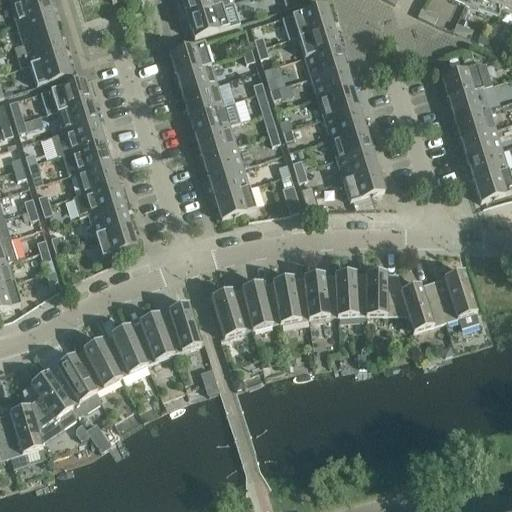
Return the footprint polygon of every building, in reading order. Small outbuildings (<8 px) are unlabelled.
[(35,0),(10,8),(17,29),(51,18),(45,0),(35,0)] [(180,0),(181,0),(187,21),(233,7),(230,0),(180,0)] [(379,0),(395,8),(399,0),(379,0)] [(499,20),(501,12),(504,0),(467,0),(465,8),(477,13),(499,20)] [(511,0),(504,0),(501,12),(511,15),(511,0)] [(233,7),(187,21),(194,42),(240,28),(233,7)] [(288,44),(298,41),(332,30),(326,9),(282,22),(288,44)] [(422,12),(417,20),(434,28),(438,20),(422,12)] [(17,29),(23,49),(58,38),(51,18),(17,29)] [(452,36),(469,43),(473,34),(456,27),(452,36)] [(298,41),(304,62),(339,51),(332,30),(298,41)] [(481,46),(487,49),(490,40),(484,37),(481,46)] [(20,73),(30,70),(64,59),(58,38),(23,49),(14,52),(20,73)] [(254,44),(257,54),(265,51),(262,41),(254,44)] [(502,54),(511,56),(511,51),(511,46),(505,45),(502,54)] [(240,48),(243,58),(252,56),(248,46),(240,48)] [(169,57),(176,79),(210,68),(204,47),(169,57)] [(265,51),(257,54),(260,64),(268,61),(265,51)] [(304,62),(311,82),(345,72),(339,51),(304,62)] [(473,61),(470,53),(460,56),(463,65),(473,61)] [(252,56),(243,58),(246,68),(255,65),(252,56)] [(64,59),(30,70),(36,91),(71,81),(64,59)] [(442,62),(428,66),(430,72),(431,77),(445,72),(442,62)] [(176,79),(182,100),(217,89),(210,68),(176,79)] [(441,81),(448,103),(482,92),(475,70),(441,81)] [(311,82),(317,103),(352,92),(345,72),(311,82)] [(267,85),(270,96),(278,93),(278,91),(286,88),(284,80),(267,85)] [(47,119),(57,116),(91,105),(84,84),(40,98),(47,119)] [(253,89),(256,99),(264,97),(261,87),(253,89)] [(182,100),(189,120),(223,110),(217,89),(182,100)] [(317,103),(324,124),(358,113),(352,92),(317,103)] [(448,103),(454,124),(489,113),(482,92),(448,103)] [(278,93),(270,96),(273,105),(281,102),(278,93)] [(264,97),(256,99),(259,109),(267,107),(264,97)] [(9,108),(15,129),(24,126),(17,105),(9,108)] [(57,116),(63,137),(97,126),(91,105),(57,116)] [(195,141),(230,130),(240,127),(234,106),(223,110),(189,120),(195,141)] [(0,128),(1,133),(10,130),(7,120),(4,109),(0,110),(0,128)] [(324,124),(330,144),(364,134),(358,113),(324,124)] [(454,124),(461,144),(495,134),(489,113),(454,124)] [(279,126),(283,137),(291,134),(288,124),(279,126)] [(24,126),(15,129),(18,138),(27,136),(24,126)] [(63,137),(69,157),(104,147),(97,126),(63,137)] [(265,131),(268,141),(277,138),(274,128),(265,131)] [(10,130),(1,133),(4,143),(13,140),(10,130)] [(195,141),(202,161),(236,151),(230,130),(195,141)] [(291,134),(283,137),(286,146),(294,144),(291,134)] [(330,144),(336,165),(371,154),(364,134),(330,144)] [(461,144),(467,165),(502,154),(495,134),(461,144)] [(277,138),(268,141),(272,150),(280,148),(277,138)] [(67,181),(76,178),(110,167),(104,147),(69,157),(61,160),(67,181)] [(202,161),(208,182),(242,171),(236,151),(202,161)] [(336,165),(343,185),(377,175),(371,154),(336,165)] [(467,165),(474,185),(508,175),(502,154),(467,165)] [(25,161),(28,170),(37,168),(34,158),(25,161)] [(11,165),(14,175),(23,172),(20,162),(11,165)] [(292,167),(295,178),(313,172),(313,171),(304,174),(301,165),(292,167)] [(76,178),(82,199),(117,188),(110,167),(76,178)] [(37,168),(28,170),(31,181),(40,178),(37,168)] [(278,172),(281,182),(290,179),(287,169),(278,172)] [(208,182),(214,203),(249,192),(242,171),(208,182)] [(23,172),(14,175),(17,185),(26,182),(23,172)] [(313,172),(295,178),(298,187),(316,182),(313,172)] [(377,175),(343,185),(350,207),(384,196),(377,175)] [(511,187),(508,175),(474,185),(480,207),(511,197),(511,187)] [(288,182),(281,184),(283,192),(291,189),(288,182)] [(78,223),(89,219),(123,209),(117,188),(82,199),(71,202),(78,223)] [(301,216),(293,190),(282,193),(290,219),(301,216)] [(300,194),(308,217),(319,214),(311,190),(300,194)] [(249,192),(214,203),(221,224),(256,214),(249,192)] [(38,202),(41,212),(50,209),(46,199),(38,202)] [(24,206),(27,216),(36,214),(32,203),(24,206)] [(50,209),(41,212),(44,222),(53,219),(50,209)] [(89,219),(95,240),(129,229),(123,209),(89,219)] [(36,214),(27,216),(30,226),(38,223),(36,214)] [(0,224),(0,246),(11,243),(5,223),(0,224)] [(129,229),(95,240),(102,262),(136,251),(129,229)] [(51,243),(54,253),(62,250),(59,240),(51,243)] [(0,269),(7,267),(18,264),(11,243),(0,246),(0,269)] [(37,247),(40,257),(48,255),(45,244),(37,247)] [(62,250),(54,253),(57,263),(65,260),(62,250)] [(48,255),(40,257),(43,267),(51,264),(48,255)] [(0,269),(0,292),(14,288),(7,267),(0,269)] [(58,285),(55,275),(46,278),(49,288),(58,285)] [(453,280),(432,287),(445,327),(458,323),(461,333),(478,328),(475,318),(477,318),(463,276),(452,279),(453,280)] [(365,277),(365,279),(366,279),(366,320),(365,320),(365,321),(408,321),(409,321),(401,295),(402,295),(397,279),(377,279),(377,277),(365,277)] [(334,278),(334,280),(335,280),(338,321),(337,321),(337,322),(365,320),(366,320),(366,279),(365,279),(346,279),(346,278),(334,278)] [(303,281),(303,283),(304,283),(309,324),(308,324),(308,325),(337,321),(338,321),(335,280),(334,280),(315,281),(315,280),(303,281)] [(272,286),(272,288),(273,287),(281,328),(280,328),(279,329),(308,324),(309,324),(304,283),(303,283),(284,285),(283,284),(272,286)] [(241,292),(241,294),(242,294),(252,334),(251,334),(252,335),(280,328),(281,328),(273,287),(272,288),(253,291),(253,289),(241,292)] [(411,292),(402,295),(401,295),(409,321),(408,321),(413,337),(445,327),(432,287),(412,293),(411,292)] [(14,288),(0,292),(0,315),(20,310),(14,288)] [(242,294),(241,294),(223,299),(222,297),(211,301),(224,343),(251,334),(252,334),(242,294)] [(177,313),(159,320),(158,320),(172,359),(173,358),(201,350),(188,308),(177,311),(177,313)] [(148,324),(130,332),(129,332),(146,370),(147,369),(174,359),(173,358),(172,359),(158,320),(159,320),(158,318),(147,322),(148,324)] [(119,337),(102,346),(101,346),(120,382),(121,382),(147,370),(147,369),(146,370),(129,332),(130,332),(129,330),(118,335),(119,337)] [(91,351),(74,361),(95,396),(96,396),(121,383),(121,382),(120,382),(101,346),(102,346),(101,344),(90,349),(91,351)] [(450,348),(442,351),(445,358),(452,356),(450,348)] [(312,357),(305,357),(306,365),(310,366),(313,366),(312,357)] [(64,367),(48,378),(47,378),(71,412),(72,412),(72,413),(79,422),(86,418),(89,419),(101,411),(101,408),(95,398),(96,397),(96,396),(95,396),(74,361),(73,359),(63,365),(64,367)] [(22,396),(27,411),(36,437),(37,437),(72,413),(72,412),(71,412),(47,378),(48,378),(47,376),(37,383),(38,384),(22,396)] [(243,380),(234,383),(237,391),(246,388),(243,380)] [(18,416),(0,421),(0,430),(10,463),(42,453),(37,437),(36,437),(27,411),(17,414),(18,416)] [(76,431),(74,434),(75,438),(80,445),(88,439),(86,436),(81,428),(76,431)] [(0,465),(10,463),(0,430),(0,465)] [(87,435),(86,436),(88,439),(98,453),(101,457),(110,451),(107,447),(96,430),(87,435)]
